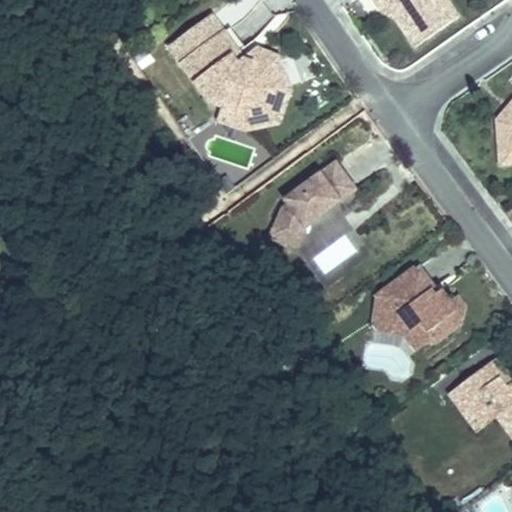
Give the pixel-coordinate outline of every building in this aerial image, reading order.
[(374,0),(387,18),(394,14),(383,0),(374,0)] [(383,0),(394,14),(416,47),(459,18),(447,0),(383,0)] [(268,70),(245,59),(239,64),(234,57),(240,53),(225,32),(213,16),(170,48),(211,103),(224,108),(247,115),(268,111),(275,90),(268,70)] [(231,28),(225,32),(240,53),(246,48),(231,28)] [(259,49),(245,59),(268,70),(275,90),(268,111),(247,115),(224,108),(219,122),(246,131),(280,124),(291,90),(280,59),(259,49)] [(245,59),(240,53),(234,57),(239,64),(245,59)] [(511,113),(510,115),(506,112),(498,122),(501,165),(511,164),(511,113)] [(357,190),(336,163),(286,200),(289,204),(283,209),(271,236),(297,248),(306,228),(357,190)] [(419,267),(415,270),(434,297),(438,294),(419,267)] [(434,297),(415,270),(378,297),(376,310),(400,314),(399,325),(406,336),(417,351),(428,343),(435,344),(460,325),(462,318),(450,303),(442,291),(438,294),(434,297)] [(465,307),(458,297),(450,303),(462,318),(465,307)] [(400,314),(376,310),(373,331),(406,336),(399,325),(400,314)] [(511,383),(496,361),(490,365),(507,389),(511,385),(511,383)] [(511,385),(507,389),(490,365),(463,385),(473,399),(460,408),(477,431),(497,416),(511,435),(511,385)] [(473,399),(463,385),(450,395),(460,408),(473,399)]
